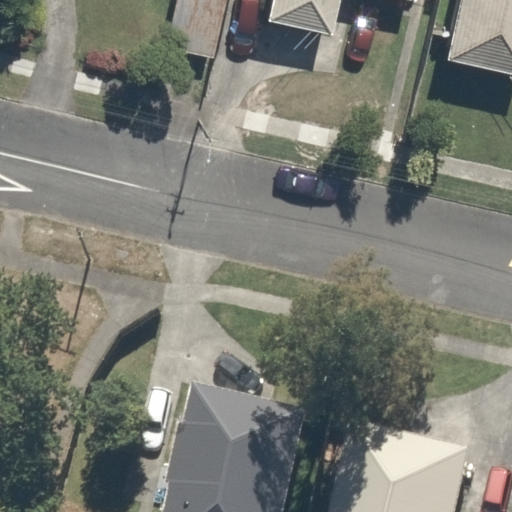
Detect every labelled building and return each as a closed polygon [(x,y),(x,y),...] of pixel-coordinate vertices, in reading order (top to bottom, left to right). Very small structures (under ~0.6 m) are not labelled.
[(219,53),(229,0),(178,0),(170,43),(219,53)] [(273,0),(272,6),(349,21),(352,0),(273,0)] [(511,0),(460,0),(454,52),(511,59),(511,0)] [(290,511),(306,443),(198,420),(178,511),(290,511)] [(511,511),(511,470),(355,443),(343,511),(511,511)]
